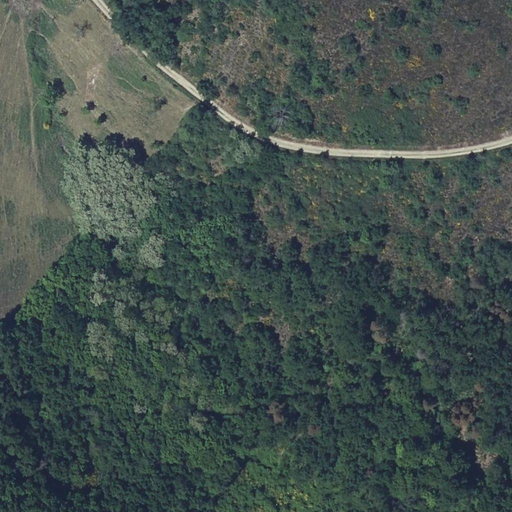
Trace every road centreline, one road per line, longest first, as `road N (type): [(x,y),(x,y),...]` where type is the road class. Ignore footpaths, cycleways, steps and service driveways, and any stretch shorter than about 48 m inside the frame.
road 1 (track): [(498,511),(443,504),(240,443),(195,395),(103,245)]
road 2 (track): [(97,0),(144,53),(248,132),(364,154),(511,138)]
